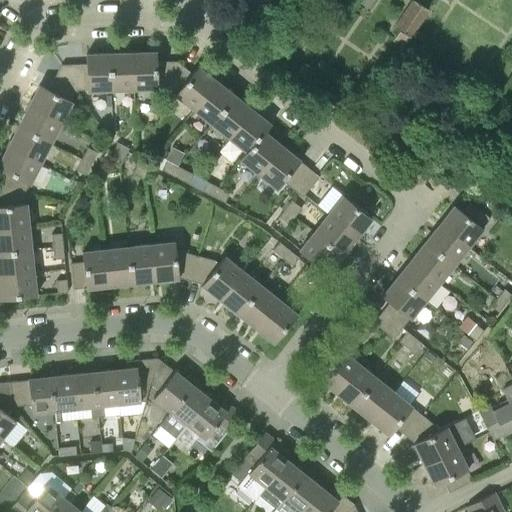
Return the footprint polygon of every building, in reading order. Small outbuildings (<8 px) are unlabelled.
[(409,36),(411,37),(429,11),(412,0),(411,0),(394,28),(400,31),(393,41),(402,47),(409,36)] [(158,87),(168,87),(176,61),(156,62),(156,52),(132,53),(133,90),(158,89),(158,87)] [(87,91),(110,91),(109,53),(85,54),(85,64),(60,65),(77,90),(87,89),(87,91)] [(110,91),(133,90),(132,53),(109,53),(110,91)] [(174,95),(193,110),(216,81),(198,66),(191,73),(176,61),(168,87),(175,93),(174,95)] [(28,106),(62,124),(73,102),(71,100),(77,90),(60,65),(47,89),(39,85),(28,106)] [(193,110),(210,124),(234,95),(216,81),(193,110)] [(210,124),(228,139),(252,109),(234,95),(210,124)] [(52,144),(62,124),(28,106),(17,126),(52,144)] [(257,141),(264,132),(264,131),(270,124),(252,109),(228,139),(245,152),(255,140),(257,141)] [(6,148),(41,165),(52,144),(17,126),(6,148)] [(239,160),(258,175),(281,145),(264,132),(257,141),(255,140),(245,152),(239,160)] [(113,151),(124,157),(129,148),(117,142),(113,151)] [(284,181),(293,188),(309,168),(299,161),(299,160),(281,145),(258,175),(277,190),(284,181)] [(0,181),(0,188),(24,193),(28,184),(30,185),(41,165),(6,148),(0,159),(0,169),(5,172),(0,181)] [(82,159),(91,164),(97,152),(87,148),(82,159)] [(108,160),(120,166),(124,157),(113,151),(108,160)] [(76,170),(85,175),(91,164),(82,159),(76,170)] [(162,169),(173,175),(177,166),(166,161),(162,169)] [(132,173),(144,179),(148,170),(137,163),(132,173)] [(193,185),(197,177),(177,166),(173,175),(193,185)] [(309,168),(293,188),(302,196),(318,176),(309,168)] [(214,195),(218,187),(197,177),(193,185),(214,195)] [(214,195),(224,201),(229,193),(218,187),(214,195)] [(0,229),(29,226),(26,203),(25,203),(24,193),(0,188),(0,229)] [(327,215),(356,238),(372,219),(343,195),(327,215)] [(285,208),(295,216),(301,208),(291,200),(285,208)] [(482,228),(490,218),(469,202),(462,211),(454,205),(439,224),(468,247),(483,229),(482,228)] [(289,224),(295,216),(285,208),(279,216),(289,224)] [(342,256),(356,238),(327,215),(313,232),(342,256)] [(453,265),(468,247),(439,224),(425,242),(453,265)] [(0,252),(31,249),(29,226),(0,229),(0,252)] [(328,274),(342,256),(313,232),(299,250),(328,274)] [(52,247),(63,246),(62,233),(51,234),(52,247)] [(178,277),(190,281),(197,255),(181,251),(176,252),(175,240),(150,243),(154,281),(178,278),(178,277)] [(273,250),(282,258),(289,250),(279,242),(273,250)] [(439,283),(453,265),(425,242),(410,260),(439,283)] [(132,283),(154,281),(150,243),(128,245),(132,283)] [(109,286),(132,283),(128,245),(104,248),(109,286)] [(54,259),(64,258),(63,246),(52,247),(54,259)] [(86,289),(109,286),(104,248),(82,251),(83,261),(70,263),(73,289),(86,288),(86,289)] [(0,275),(33,271),(31,249),(0,252),(0,275)] [(282,258),(292,265),(298,258),(289,250),(282,258)] [(201,285),(220,299),(243,271),(224,256),(218,264),(214,260),(197,255),(190,281),(202,284),(201,285)] [(424,301),(439,283),(410,260),(396,278),(424,301)] [(33,271),(0,275),(0,299),(36,296),(33,271)] [(220,299),(238,314),(260,285),(243,271),(220,299)] [(309,279),(319,287),(325,279),(316,271),(309,279)] [(401,328),(409,318),(410,319),(424,301),(396,278),(381,296),(389,302),(381,312),(401,328)] [(57,293),(68,292),(66,279),(56,280),(57,293)] [(238,314),(256,328),(279,300),(260,285),(238,314)] [(496,299),(504,305),(511,295),(504,289),(496,299)] [(488,308),(496,315),(504,305),(496,299),(488,308)] [(279,300),(256,328),(274,343),(297,314),(279,300)] [(401,328),(381,312),(374,322),(393,338),(401,328)] [(467,334),(476,341),(483,331),(475,324),(467,334)] [(399,341),(407,348),(414,338),(406,332),(399,341)] [(407,348),(414,354),(422,344),(414,338),(407,348)] [(316,377),(334,392),(357,363),(339,348),(316,377)] [(139,385),(150,384),(157,357),(126,361),(126,368),(114,369),(118,405),(141,402),(139,385)] [(152,398),(170,412),(197,379),(189,373),(184,378),(174,370),(173,371),(157,357),(150,384),(158,391),(152,398)] [(103,406),(118,405),(114,369),(102,370),(101,363),(92,364),(98,417),(104,416),(103,406)] [(334,392),(352,406),(375,377),(357,363),(334,392)] [(92,417),(98,417),(92,364),(83,365),(83,372),(72,373),(75,409),(76,417),(91,416),(92,417)] [(32,414),(54,411),(49,368),(40,369),(40,377),(27,378),(27,379),(10,381),(13,406),(30,404),(32,414)] [(60,411),(75,409),(72,373),(59,375),(58,368),(49,368),(54,411),(55,421),(61,420),(60,411)] [(352,406),(371,421),(394,392),(375,377),(352,406)] [(159,425),(176,439),(208,398),(199,391),(204,385),(197,379),(170,412),(159,425)] [(0,436),(2,438),(17,421),(7,413),(13,406),(10,381),(0,381),(0,436)] [(511,384),(502,390),(509,403),(492,411),(489,402),(476,408),(492,440),(503,434),(511,429),(511,384)] [(395,427),(405,435),(421,415),(411,408),(412,407),(394,392),(371,421),(389,435),(395,427)] [(194,438),(211,451),(241,414),(223,400),(218,406),(208,398),(176,439),(187,447),(194,438)] [(424,464),(457,447),(447,426),(437,431),(435,426),(421,415),(405,435),(414,442),(413,443),(424,464)] [(254,500),(259,495),(287,459),(278,452),(282,446),(264,432),(231,473),(241,481),(237,486),(254,500)] [(449,492),(472,481),(467,470),(468,469),(457,447),(424,464),(434,485),(443,481),(449,492)] [(259,495),(275,508),(308,467),(301,462),(297,467),(287,459),(259,495)] [(280,511),(299,511),(320,487),(311,479),(316,473),(308,467),(275,508),(280,511)] [(27,487),(13,476),(0,492),(0,509),(3,511),(6,511),(10,508),(27,487)] [(51,511),(64,496),(47,482),(36,495),(27,487),(10,508),(15,511),(51,511)] [(345,511),(354,504),(334,489),(330,495),(320,487),(299,511),(345,511)] [(79,511),(81,510),(69,501),(75,493),(70,489),(64,496),(51,511),(79,511)] [(503,511),(494,493),(471,504),(474,511),(503,511)] [(98,511),(104,505),(92,496),(81,510),(79,511),(98,511)] [(104,505),(98,511),(106,511),(111,507),(106,503),(104,505)]
